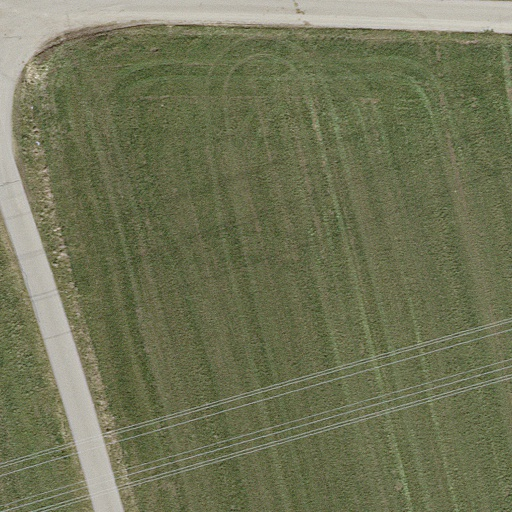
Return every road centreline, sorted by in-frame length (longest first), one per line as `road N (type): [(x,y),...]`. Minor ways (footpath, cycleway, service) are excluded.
road 1 (track): [(511,20),(91,8),(0,25)]
road 2 (track): [(0,156),(109,511)]
